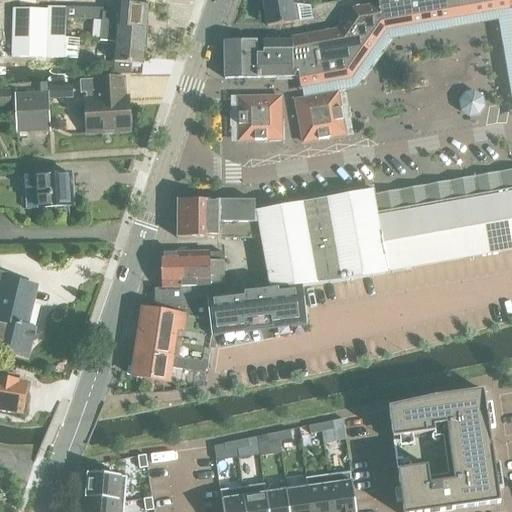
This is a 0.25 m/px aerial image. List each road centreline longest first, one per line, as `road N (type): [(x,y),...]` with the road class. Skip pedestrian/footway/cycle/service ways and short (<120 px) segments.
road 1 (tertiary): [(43,511),(163,173)]
road 2 (residential): [(163,173),(267,174),(511,132)]
road 3 (tertiary): [(163,173),(218,0)]
